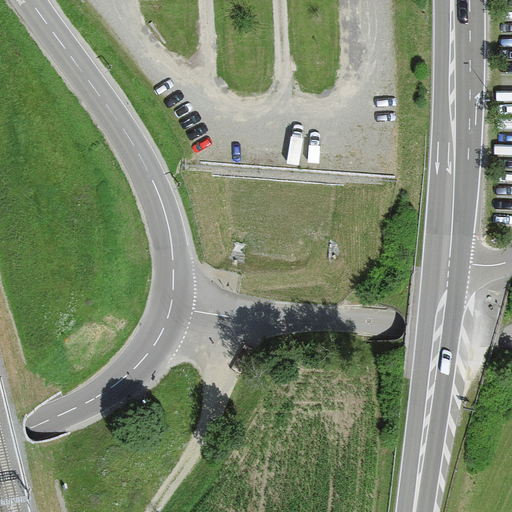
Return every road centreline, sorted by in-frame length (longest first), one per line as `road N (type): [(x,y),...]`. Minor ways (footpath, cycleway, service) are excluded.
road 1 (tertiary): [(30,0),(119,121),(155,185),(173,280),(162,331),(122,379),(0,441)]
road 2 (secondary): [(462,0),(449,263),(414,511)]
road 3 (track): [(227,316),(511,332)]
road 4 (track): [(153,511),(218,404),(227,316)]
